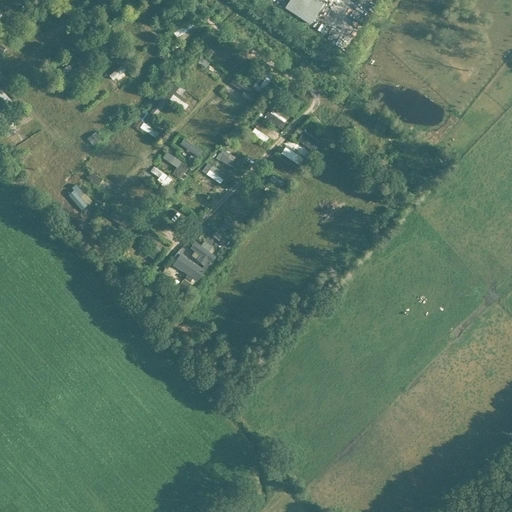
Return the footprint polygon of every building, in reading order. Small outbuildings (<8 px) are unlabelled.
[(307,28),(321,7),(310,0),(291,0),(283,12),(307,28)] [(119,22),(129,13),(122,6),(112,14),(119,22)] [(196,19),(179,32),(183,38),(200,25),(196,19)] [(150,35),(142,40),(146,49),(155,44),(150,35)] [(233,67),(237,61),(221,50),(216,56),(233,67)] [(204,61),(199,66),(211,78),(216,72),(204,61)] [(131,64),(116,73),(123,85),(138,76),(131,64)] [(44,74),(35,79),(40,87),(49,82),(44,74)] [(266,74),(257,84),(266,92),(275,83),(266,74)] [(240,76),(236,83),(260,100),(265,93),(240,76)] [(0,92),(7,96),(11,88),(0,83),(0,82),(0,92)] [(194,99),(189,94),(191,91),(183,82),(170,94),(188,113),(203,98),(200,94),(194,99)] [(236,95),(240,88),(232,84),(228,90),(236,95)] [(48,102),(62,94),(58,87),(44,95),(48,102)] [(164,114),(175,100),(168,95),(157,109),(164,114)] [(273,115),(286,125),(292,117),(278,107),(273,115)] [(213,125),(216,119),(209,116),(206,121),(213,125)] [(214,140),(219,135),(203,120),(198,125),(214,140)] [(163,136),(166,129),(149,122),(146,128),(163,136)] [(273,140),(276,134),(258,125),(255,132),(273,140)] [(303,136),(323,151),(329,143),(310,128),(303,136)] [(78,155),(108,137),(103,130),(94,136),(92,133),(72,146),(78,155)] [(187,145),(207,155),(211,148),(190,138),(187,145)] [(243,145),(256,153),(260,147),(247,140),(243,145)] [(309,164),(313,157),(290,146),(286,154),(309,164)] [(222,157),(239,166),(244,155),(227,147),(222,157)] [(176,150),(170,157),(183,169),(189,163),(176,150)] [(69,151),(51,165),(61,177),(79,163),(69,151)] [(192,163),(200,165),(203,157),(195,154),(192,163)] [(209,184),(214,175),(227,183),(233,174),(212,161),(201,179),(209,184)] [(98,169),(93,174),(102,183),(95,190),(106,199),(108,197),(102,192),(106,187),(103,184),(108,179),(98,169)] [(148,190),(152,181),(143,177),(139,185),(148,190)] [(169,179),(170,187),(180,185),(179,178),(169,179)] [(83,181),(76,186),(79,189),(75,192),(88,211),(99,204),(83,181)] [(194,197),(197,192),(191,189),(188,194),(194,197)] [(246,198),(243,207),(258,213),(262,203),(246,198)] [(111,208),(102,201),(99,205),(108,212),(111,208)] [(222,224),(227,219),(222,214),(217,219),(222,224)] [(229,222),(238,227),(241,222),(232,217),(229,222)] [(230,233),(235,227),(229,222),(224,228),(230,233)] [(222,231),(219,236),(227,240),(230,235),(222,231)] [(185,258),(180,264),(203,282),(212,271),(194,257),(199,250),(189,243),(180,254),(185,258)] [(186,286),(193,289),(196,283),(188,280),(186,286)]
